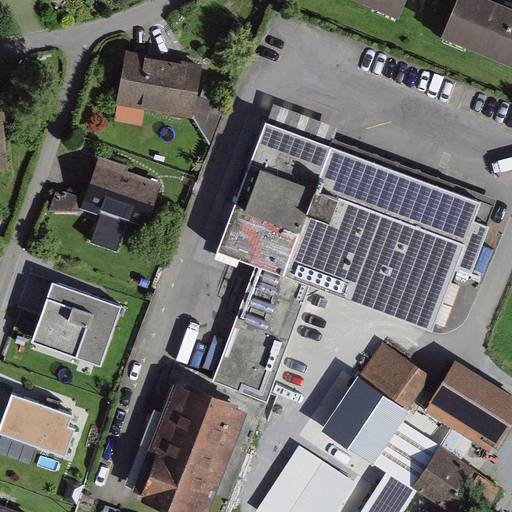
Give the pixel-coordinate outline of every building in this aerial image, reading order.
[(405,0),(370,0),(399,13),(405,0)] [(511,11),(484,0),(461,0),(447,34),(511,61),(511,11)] [(210,73),(135,55),(122,109),(197,127),(210,73)] [(7,99),(0,99),(0,177),(19,175),(17,145),(11,146),(7,99)] [(454,186),(271,117),(219,253),(260,269),(220,384),(277,405),(319,292),(449,334),(506,207),(454,186)] [(169,179),(104,160),(89,212),(154,231),(169,179)] [(55,206),(83,213),(87,194),(59,187),(55,206)] [(99,293),(50,279),(33,338),(82,352),(99,293)] [(400,425),(433,374),(385,343),(352,395),(400,425)] [(504,448),(511,435),(511,395),(462,362),(435,402),(504,448)] [(219,511),(259,411),(177,379),(134,489),(193,511),(219,511)] [(65,423),(2,405),(0,413),(0,456),(51,471),(65,423)] [(474,511),(496,481),(447,448),(420,487),(457,511),(474,511)]
